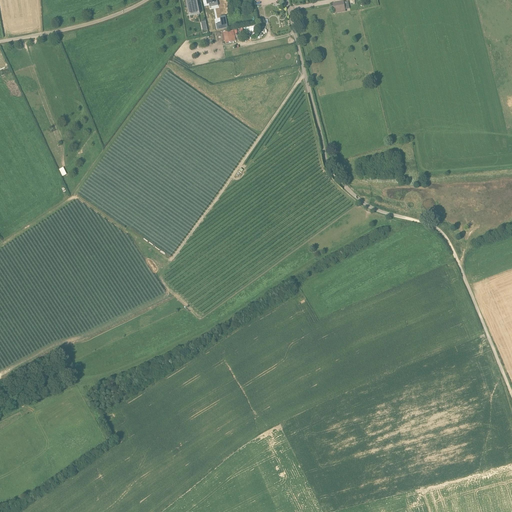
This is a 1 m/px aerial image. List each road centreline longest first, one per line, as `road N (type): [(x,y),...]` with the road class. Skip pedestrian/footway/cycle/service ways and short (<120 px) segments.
road 1 (track): [(0,419),(178,346),(391,214)]
road 2 (unclassified): [(511,396),(444,235),(369,206),(331,173),(304,72)]
road 3 (track): [(75,320),(169,261),(304,72)]
road 4 (unclassified): [(0,41),(103,19),(145,0)]
